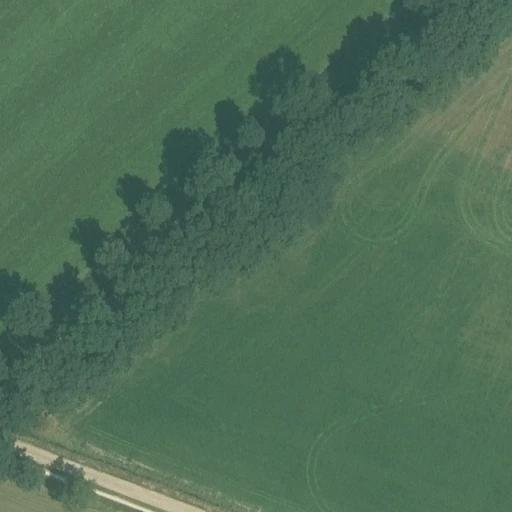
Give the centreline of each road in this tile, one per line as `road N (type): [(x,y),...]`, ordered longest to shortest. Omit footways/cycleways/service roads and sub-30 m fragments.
road 1 (unclassified): [(0,398),(461,0)]
road 2 (track): [(163,511),(0,449)]
